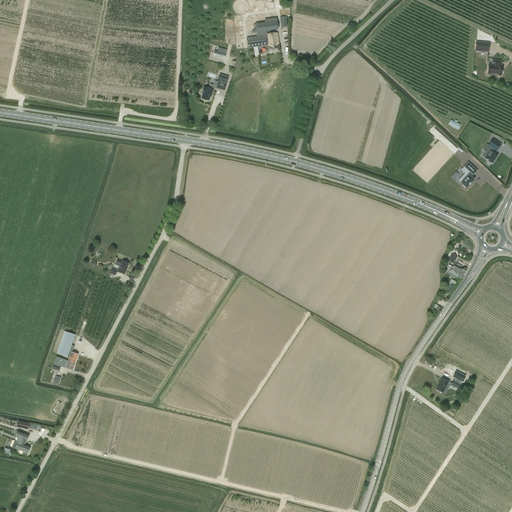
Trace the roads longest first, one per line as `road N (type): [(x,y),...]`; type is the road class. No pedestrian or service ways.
road 1 (unclassified): [(17,511),(162,237),(184,140)]
road 2 (primary): [(480,232),(367,183),(184,140)]
road 3 (tertiary): [(361,511),(405,369),(469,275)]
road 4 (primary): [(184,140),(0,112)]
road 5 (unclassified): [(298,148),(321,69),(392,0)]
